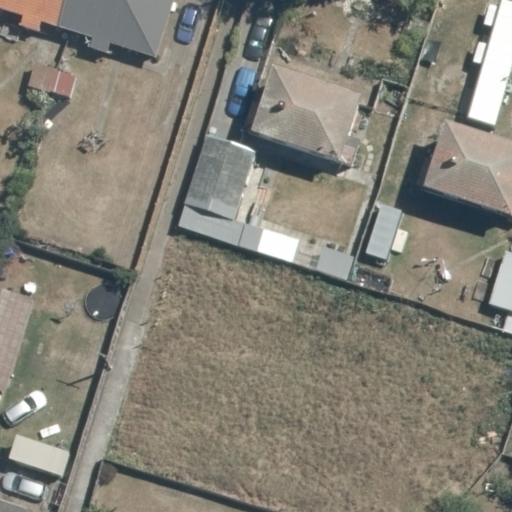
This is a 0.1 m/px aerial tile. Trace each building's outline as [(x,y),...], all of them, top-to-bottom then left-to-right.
[(48,29),(84,39),(82,47),(112,56),(114,48),(161,61),(178,0),(0,0),(0,14),(21,21),(19,29),(46,36),(48,29)] [(372,99),(282,75),(262,147),(352,172),(372,99)] [(511,151),(457,134),(448,160),(434,156),(422,195),(511,223),(511,151)] [(235,224),(237,215),(253,156),(210,144),(192,212),(235,224)] [(490,308),(507,314),(500,335),(511,338),(511,255),(506,254),(490,308)] [(36,304),(0,293),(0,393),(7,396),(36,304)] [(70,455),(39,447),(31,482),(62,489),(70,455)] [(0,511),(31,511),(0,502),(0,511)]
